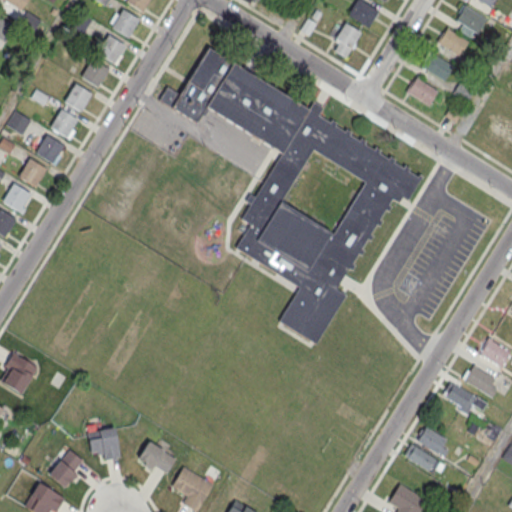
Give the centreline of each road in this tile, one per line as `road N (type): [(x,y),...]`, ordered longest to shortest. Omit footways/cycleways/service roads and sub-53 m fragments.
road 1 (residential): [(207,0),(511,192)]
road 2 (residential): [(187,0),(0,303)]
road 3 (residential): [(340,511),(511,233)]
